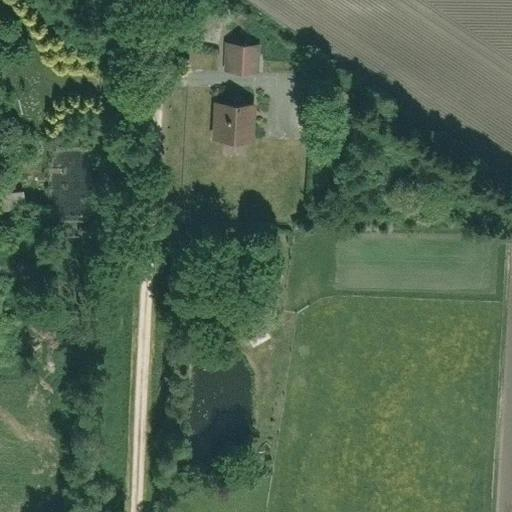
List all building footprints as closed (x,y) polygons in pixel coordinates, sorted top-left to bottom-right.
[(125,7),(124,28),(140,29),(141,8),(125,7)] [(198,28),(197,46),(216,47),(216,28),(198,28)] [(227,47),(227,74),(257,74),(257,48),(227,47)] [(213,102),(212,144),(256,146),(257,104),(213,102)] [(25,198),(6,197),(5,212),(24,213),(25,198)]
